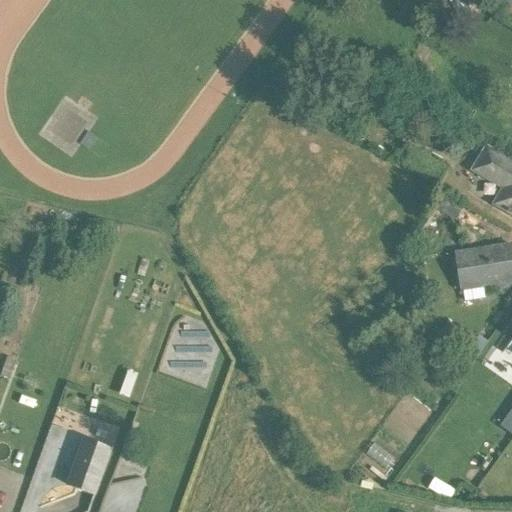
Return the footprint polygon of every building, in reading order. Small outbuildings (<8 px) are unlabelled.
[(511,0),(485,0),(496,7),(491,17),(492,18),(505,26),(511,17),(511,0)] [(511,161),(484,145),(468,173),(499,191),(490,206),(511,219),(511,161)] [(411,151),(404,147),(395,163),(402,167),(402,168),(437,187),(447,169),(412,150),(411,151)] [(464,209),(442,196),(434,209),(455,222),(464,209)] [(462,293),(464,303),(483,299),(482,289),(511,284),(511,251),(511,245),(453,254),(459,293),(462,293)] [(406,341),(399,354),(422,376),(441,355),(423,338),(412,349),(406,341)] [(457,351),(452,362),(464,369),(470,358),(457,351)] [(372,357),(364,373),(390,385),(397,370),(372,357)] [(6,358),(0,374),(0,378),(9,382),(16,362),(6,358)] [(126,373),(118,397),(128,401),(137,376),(132,374),(133,373),(129,372),(129,374),(126,373)] [(82,440),(64,488),(94,498),(112,451),(82,440)]
